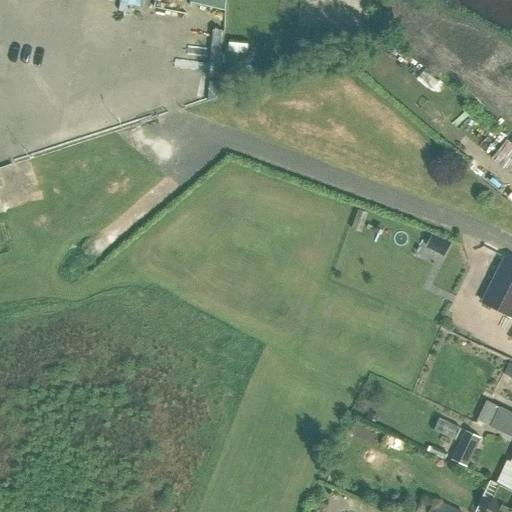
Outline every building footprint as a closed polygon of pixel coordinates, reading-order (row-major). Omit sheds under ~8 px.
[(195,0),(196,1),(230,8),(231,0),(195,0)] [(246,71),(249,42),(230,40),(227,69),(246,71)] [(209,82),(207,100),(218,97),(220,83),(209,82)] [(511,143),(509,142),(498,158),(511,168),(511,143)] [(451,243),(432,234),(426,248),(444,257),(451,243)] [(511,261),(506,259),(483,303),(511,317),(511,261)] [(479,417),(492,424),(502,404),(488,398),(479,417)] [(511,409),(502,404),(492,424),(511,433),(511,409)] [(467,466),(481,437),(466,430),(452,459),(467,466)] [(511,511),(511,488),(511,487),(511,486),(502,482),(486,511),(511,511)] [(463,511),(464,511),(435,497),(428,511),(463,511)]
